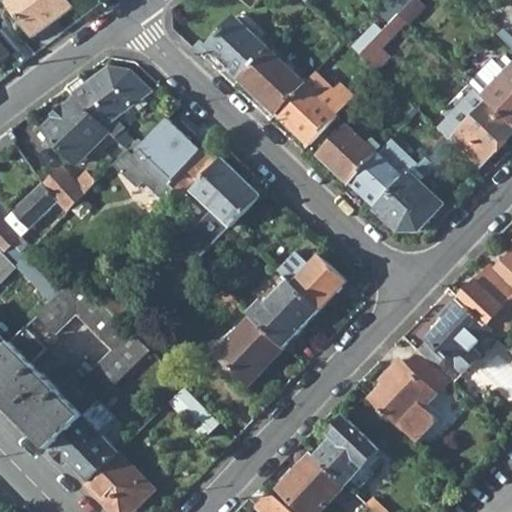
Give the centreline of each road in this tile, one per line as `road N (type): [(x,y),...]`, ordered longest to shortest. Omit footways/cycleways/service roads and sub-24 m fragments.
road 1 (residential): [(132,15),(413,289)]
road 2 (residential): [(202,511),(413,289)]
road 3 (residential): [(0,113),(132,15)]
road 4 (residential): [(413,289),(511,185)]
